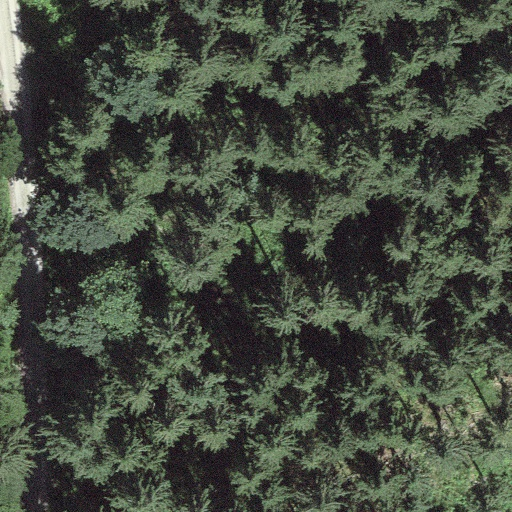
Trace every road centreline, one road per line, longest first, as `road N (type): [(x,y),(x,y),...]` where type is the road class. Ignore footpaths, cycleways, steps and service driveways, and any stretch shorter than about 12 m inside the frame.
road 1 (track): [(0,0),(33,214),(43,417),(36,511)]
road 2 (track): [(13,80),(307,87),(511,132)]
